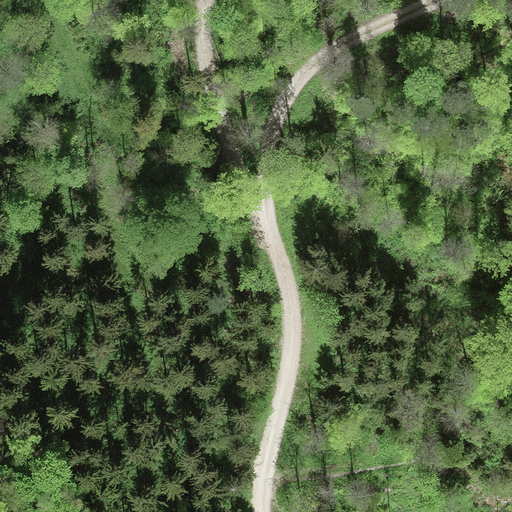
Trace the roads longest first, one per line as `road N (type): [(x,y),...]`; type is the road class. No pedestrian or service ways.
road 1 (track): [(261,511),(290,314),(285,275),(225,122),(205,39),(208,0)]
road 2 (track): [(272,244),(148,269),(115,248),(106,213),(106,138),(46,0)]
road 3 (track): [(255,204),(269,134),(300,75),(345,42),(438,0)]
